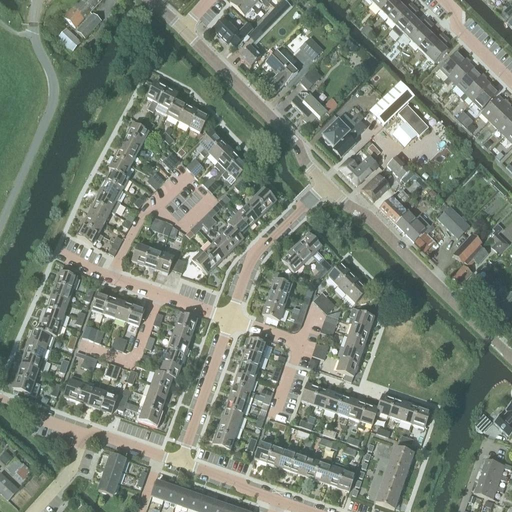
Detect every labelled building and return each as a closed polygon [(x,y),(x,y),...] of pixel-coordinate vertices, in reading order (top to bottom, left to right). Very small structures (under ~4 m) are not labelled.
[(75,29),(103,0),(83,0),(78,5),(77,4),(63,18),(75,29)] [(243,0),(233,0),(230,4),(232,6),(237,11),(245,17),(251,10),(254,12),(253,14),(257,17),(261,13),(255,7),(253,9),(243,0)] [(243,0),(253,9),(255,7),(260,1),(262,4),(261,5),(266,8),(269,4),(264,0),(243,0)] [(380,12),(392,0),(376,0),(372,5),(380,12)] [(388,20),(401,6),(397,2),(399,0),(392,0),(380,12),(388,20)] [(395,27),(415,8),(411,4),(405,10),(401,6),(388,20),(395,27)] [(509,18),(511,14),(511,7),(511,6),(503,13),(509,18)] [(395,27),(391,31),(399,39),(403,35),(416,22),(412,18),(418,12),(415,8),(395,27)] [(85,40),(101,22),(93,16),(77,33),(85,40)] [(268,26),(274,21),(271,17),(265,22),(268,26)] [(411,43),(430,23),(426,20),(420,26),(416,22),(403,35),(411,43)] [(238,35),(224,21),(213,31),(228,46),(231,43),(236,48),(252,31),(247,25),(238,35)] [(255,43),(269,29),(263,23),(249,38),(255,43)] [(418,50),(432,37),(428,33),(434,27),(430,23),(411,43),(418,50)] [(72,54),(81,44),(67,30),(57,40),(72,54)] [(426,58),(445,38),(442,35),(436,41),(432,37),(418,50),(426,58)] [(445,38),(426,58),(434,66),(447,52),(443,48),(449,42),(445,38)] [(312,63),(322,54),(310,41),(300,51),(312,63)] [(240,57),(251,69),(261,58),(256,53),(258,50),(253,44),(250,47),(240,57)] [(298,74),(277,52),(265,64),(271,69),(272,68),(279,75),(268,86),(276,94),(285,85),(286,86),(298,74)] [(457,53),(440,71),(436,75),(444,83),(448,79),(467,60),(464,57),(463,58),(457,53)] [(365,66),(369,70),(374,64),(369,59),(365,63),(365,66)] [(456,87),(474,70),(469,65),(470,63),(467,60),(448,79),(444,83),(443,84),(447,87),(452,82),(456,87)] [(465,95),(484,76),(481,73),(479,75),(474,70),(456,87),(464,95),(465,95)] [(307,92),(321,78),(314,71),(300,85),(307,92)] [(473,103),(490,86),(485,81),(487,79),(484,76),(465,95),(464,95),(460,100),(463,103),(468,98),(473,103)] [(370,113),(384,127),(404,108),(415,98),(401,83),(370,113)] [(158,106),(167,90),(155,84),(146,100),(152,103),(147,112),(153,115),(158,106)] [(490,86),(473,103),(481,111),(500,92),(497,89),(495,91),(490,86)] [(158,106),(169,112),(175,101),(178,96),(167,90),(158,106)] [(318,119),(320,121),(327,114),(310,97),(309,98),(306,95),(300,95),(291,104),(306,118),(303,121),(309,128),(318,119)] [(489,122),(508,104),(505,100),(503,102),(498,97),(481,115),(489,122)] [(175,101),(169,112),(166,117),(178,123),(186,107),(175,101)] [(497,130),(511,114),(511,110),(509,108),(511,106),(508,104),(489,122),(497,130)] [(189,129),(197,113),(186,107),(178,123),(189,129)] [(407,107),(398,116),(419,138),(428,130),(407,107)] [(197,113),(189,129),(200,135),(208,119),(197,113)] [(505,138),(511,130),(511,114),(497,130),(505,138)] [(366,117),(358,125),(364,130),(371,122),(366,117)] [(346,124),(342,119),(338,123),(338,122),(322,138),(325,141),(325,143),(328,147),(330,146),(334,149),(349,134),(342,127),(346,124)] [(466,129),(467,130),(473,124),(467,119),(461,124),(466,129)] [(145,129),(149,123),(143,120),(140,126),(145,129)] [(393,137),(404,149),(417,137),(405,125),(393,137)] [(126,137),(142,146),(148,134),(132,126),(126,137)] [(347,137),(333,150),(332,151),(341,160),(356,146),(351,140),(355,136),(351,133),(347,136),(347,137)] [(165,143),(169,138),(165,134),(160,138),(165,143)] [(209,155),(222,143),(213,134),(200,146),(205,151),(200,155),(205,159),(209,155)] [(136,157),(142,146),(126,137),(120,148),(136,157)] [(169,138),(165,143),(169,147),(174,143),(169,138)] [(218,164),(230,151),(222,143),(209,155),(218,164)] [(130,167),(136,157),(120,148),(115,159),(130,167)] [(181,159),(186,155),(181,150),(177,154),(181,159)] [(504,150),(496,158),(499,162),(507,153),(504,150)] [(217,182),(227,173),(239,160),(230,151),(218,164),(214,167),(220,173),(215,180),(217,182)] [(167,159),(176,167),(180,163),(171,154),(167,159)] [(176,167),(167,159),(166,159),(163,157),(160,160),(163,163),(162,163),(171,172),(176,167)] [(397,157),(387,167),(392,173),(401,182),(404,186),(414,177),(413,176),(414,175),(412,172),(397,157)] [(109,170),(112,172),(124,179),(130,167),(115,159),(109,170)] [(349,161),(339,171),(357,188),(374,171),(377,168),(378,168),(377,167),(370,160),(369,159),(366,162),(358,170),(349,161)] [(191,173),(199,165),(195,160),(186,169),(191,173)] [(239,160),(227,173),(236,182),(248,169),(239,160)] [(199,165),(191,173),(195,178),(204,169),(199,165)] [(128,181),(124,179),(112,172),(106,183),(122,192),(128,181)] [(151,178),(160,187),(164,183),(156,174),(151,178)] [(377,176),(361,192),(373,204),(389,188),(377,176)] [(155,192),(160,187),(151,178),(147,183),(155,192)] [(208,191),(217,182),(215,180),(212,178),(204,187),(208,191)] [(239,184),(244,189),(248,184),(244,180),(239,184)] [(217,182),(208,191),(212,195),(221,187),(217,182)] [(116,202),(122,192),(106,183),(100,194),(116,202)] [(239,193),(244,189),(239,184),(235,189),(239,193)] [(254,199),(267,212),(276,203),(263,191),(254,199)] [(394,197),(379,210),(396,226),(409,213),(406,209),(402,205),(409,199),(403,192),(396,199),(394,197)] [(110,213),(110,214),(114,216),(120,205),(116,203),(116,202),(100,194),(94,205),(110,213)] [(138,200),(143,205),(147,200),(142,196),(138,200)] [(221,201),(226,206),(231,202),(226,197),(221,201)] [(258,221),(267,212),(254,199),(245,208),(258,221)] [(138,209),(143,205),(138,200),(133,204),(138,209)] [(222,211),(226,206),(221,201),(217,206),(222,211)] [(104,224),(110,214),(110,213),(94,205),(88,216),(104,224)] [(249,230),(258,221),(245,208),(236,217),(249,230)] [(458,241),(469,228),(470,228),(450,209),(438,221),(458,241)] [(409,213),(396,226),(414,244),(425,234),(430,229),(419,217),(416,220),(409,213)] [(203,219),(212,228),(217,224),(208,215),(203,219)] [(98,236),(104,224),(88,216),(82,227),(98,236)] [(125,222),(131,225),(134,219),(128,216),(125,222)] [(240,239),(249,230),(236,217),(228,226),(230,229),(240,239)] [(207,233),(212,228),(203,219),(199,223),(207,233)] [(156,234),(160,221),(155,220),(150,232),(156,234)] [(160,221),(156,234),(162,236),(166,224),(160,221)] [(128,230),(131,225),(125,222),(122,227),(128,230)] [(495,245),(490,250),(499,257),(509,246),(498,236),(503,231),(498,225),(492,230),(496,234),(491,240),(495,245)] [(98,236),(82,227),(76,238),(92,247),(95,241),(100,243),(102,238),(98,236)] [(221,238),(234,251),(243,242),(240,239),(230,229),(224,235),(220,230),(217,234),(221,238)] [(190,241),(195,237),(190,232),(185,236),(190,241)] [(477,267),(488,255),(480,248),(482,245),(472,236),(453,257),(463,267),(452,280),(461,288),(472,276),(469,273),(471,271),(469,269),(474,264),(477,267)] [(327,274),(332,270),(317,254),(321,249),(309,237),(300,246),(312,258),(323,270),(327,274)] [(114,244),(120,247),(123,241),(117,238),(114,244)] [(225,259),(234,251),(221,238),(212,246),(225,259)] [(117,252),(120,247),(114,244),(111,249),(117,252)] [(216,268),(225,259),(212,246),(204,255),(203,255),(216,268)] [(303,267),(312,258),(300,246),(291,254),(303,267)] [(144,268),(150,251),(138,247),(132,264),(144,268)] [(156,272),(162,255),(150,251),(144,268),(156,272)] [(203,255),(204,255),(201,252),(191,261),(207,277),(216,268),(203,255)] [(294,276),(303,267),(291,254),(282,263),(294,276)] [(170,272),(174,259),(162,255),(156,272),(168,276),(170,272)] [(175,274),(179,261),(174,259),(170,272),(175,274)] [(179,261),(175,274),(181,276),(186,263),(179,261)] [(449,278),(458,269),(453,264),(444,274),(449,278)] [(486,274),(492,268),(487,264),(481,270),(486,274)] [(337,288),(350,275),(341,267),(328,279),(337,288)] [(319,283),(323,278),(327,274),(323,270),(314,278),(319,283)] [(56,286),(73,292),(77,280),(60,274),(56,286)] [(346,297),(359,285),(350,275),(337,288),(346,297)] [(491,289),(484,282),(478,277),(473,282),(474,282),(465,292),(478,304),(487,294),(488,296),(493,291),(495,293),(496,293),(501,287),(496,283),(491,289)] [(314,287),(319,283),(314,278),(310,282),(314,287)] [(271,294),(288,300),(292,288),(275,282),(271,294)] [(359,285),(346,297),(355,306),(368,294),(359,285)] [(69,304),(73,292),(56,286),(52,298),(69,304)] [(86,297),(92,299),(94,293),(88,290),(86,297)] [(503,300),(496,293),(495,293),(493,291),(488,296),(487,294),(478,304),(490,315),(493,312),(502,319),(511,306),(511,293),(504,302),(503,301),(503,300)] [(284,312),(288,300),(271,294),(267,306),(284,312)] [(317,308),(326,299),(322,295),(313,304),(317,308)] [(103,316),(109,300),(97,296),(91,312),(103,316)] [(90,305),(92,299),(86,297),(83,303),(90,305)] [(65,315),(69,304),(52,298),(48,310),(65,315)] [(322,313),(331,304),(326,299),(317,308),(322,313)] [(115,320),(121,304),(109,300),(103,316),(115,320)] [(127,325),(132,308),(121,304),(115,320),(127,325)] [(322,313),(327,317),(335,308),(331,304),(322,313)] [(280,324),(284,312),(267,306),(262,318),(280,324)] [(132,308),(127,325),(139,329),(145,312),(132,308)] [(48,310),(44,322),(60,327),(65,315),(48,310)] [(359,312),(353,310),(350,319),(355,321),(353,325),(353,326),(370,332),(374,320),(358,314),(359,312)] [(298,317),(304,319),(307,313),(301,311),(298,317)] [(338,321),(341,313),(327,317),(331,319),(338,321)] [(78,320),(84,322),(86,316),(80,314),(78,320)] [(304,319),(298,317),(292,314),(290,321),(296,323),(302,325),(304,319)] [(176,328),(193,334),(197,322),(196,322),(180,316),(176,328)] [(325,323),(336,327),(338,321),(331,319),(327,317),(325,323)] [(82,328),(84,322),(78,320),(76,326),(82,328)] [(159,329),(161,323),(155,321),(153,327),(159,329)] [(44,322),(40,333),(55,339),(56,339),(60,327),(44,322)] [(334,333),(336,327),(325,323),(323,329),(334,333)] [(366,344),(370,332),(353,326),(349,338),(366,344)] [(189,346),(193,334),(176,328),(172,340),(189,346)] [(332,339),(334,333),(323,329),(320,335),(332,339)] [(93,344),(98,332),(92,330),(88,341),(93,344)] [(40,333),(34,331),(30,343),(51,351),(55,339),(40,333)] [(98,332),(93,344),(99,346),(104,334),(98,332)] [(117,352),(121,340),(116,338),(111,350),(117,352)] [(362,355),(366,344),(349,338),(345,350),(362,355)] [(121,340),(117,352),(123,354),(127,342),(121,340)] [(185,358),(189,346),(172,340),(168,352),(185,358)] [(246,352),(263,358),(267,347),(250,341),(246,352)] [(30,343),(26,355),(47,363),(51,351),(30,343)] [(73,352),(75,346),(69,344),(67,350),(73,352)] [(314,352),(326,356),(328,350),(316,346),(314,352)] [(357,367),(362,355),(345,350),(341,361),(357,367)] [(181,370),(185,358),(168,352),(164,364),(181,370)] [(259,370),(263,358),(246,352),(242,364),(259,370)] [(324,362),(326,356),(314,352),(312,358),(324,362)] [(26,355),(21,367),(38,373),(43,375),(47,363),(26,355)] [(87,371),(91,359),(86,357),(81,369),(87,371)] [(147,365),(149,359),(143,357),(141,362),(147,365)] [(283,366),(284,365),(286,360),(280,358),(277,364),(283,366)] [(91,359),(87,371),(93,373),(97,361),(91,359)] [(61,367),(67,370),(69,364),(63,361),(61,367)] [(353,379),(357,367),(341,361),(336,373),(353,379)] [(160,375),(173,380),(177,381),(181,370),(164,364),(160,375)] [(254,382),(259,370),(242,364),(238,376),(254,382)] [(110,379),(114,367),(109,365),(105,377),(110,379)] [(34,385),(38,373),(21,367),(17,379),(34,385)] [(65,376),(67,370),(61,367),(59,374),(65,376)] [(114,367),(110,379),(117,381),(121,369),(114,367)] [(129,379),(135,381),(137,375),(131,373),(129,379)] [(173,380),(160,375),(156,374),(152,386),(169,392),(173,380)] [(250,394),(254,382),(238,376),(234,388),(250,394)] [(69,383),(64,399),(76,404),(81,387),(83,382),(71,378),(69,383)] [(40,387),(34,385),(17,379),(13,391),(36,399),(40,387)] [(81,387),(76,404),(87,408),(93,391),(95,386),(83,382),(81,387)] [(165,404),(169,392),(152,386),(147,398),(165,404)] [(313,407),(319,390),(307,386),(301,403),(313,407)] [(234,388),(230,400),(246,405),(249,399),(253,400),(254,395),(250,394),(234,388)] [(324,411),(330,394),(319,390),(313,407),(324,411)] [(93,391),(87,408),(99,412),(105,395),(93,391)] [(336,415),(342,398),(330,394),(324,411),(336,415)] [(105,395),(99,412),(111,416),(115,406),(117,399),(105,395)] [(121,402),(127,404),(129,398),(123,396),(121,402)] [(161,416),(165,404),(147,398),(143,410),(161,416)] [(348,419),(354,402),(342,398),(336,415),(348,419)] [(378,411),(376,414),(388,418),(394,402),(383,398),(378,411)] [(242,417),(246,405),(230,400),(226,411),(242,417)] [(124,410),(127,404),(121,402),(118,408),(124,410)] [(354,402),(348,419),(360,424),(366,407),(354,402)] [(400,422),(406,406),(394,402),(388,418),(400,422)] [(511,404),(505,412),(507,414),(504,417),(502,415),(495,423),(493,424),(509,440),(511,437),(511,404)] [(412,427),(418,410),(406,406),(400,422),(412,427)] [(366,407),(360,424),(357,430),(363,432),(365,426),(372,428),(376,414),(378,411),(366,407)] [(156,427),(161,416),(143,410),(139,421),(156,427)] [(418,410),(412,427),(424,431),(430,414),(418,410)] [(238,429),(242,417),(226,411),(221,424),(238,429)] [(257,423),(263,425),(265,419),(259,416),(257,423)] [(261,431),(263,425),(257,423),(255,429),(261,431)] [(234,441),(238,429),(221,424),(217,435),(234,441)] [(307,424),(305,430),(311,432),(313,426),(307,424)] [(280,426),(278,432),(284,434),(286,428),(280,426)] [(384,431),(382,437),(388,439),(390,433),(384,431)] [(303,434),(301,440),(307,442),(309,436),(303,434)] [(230,453),(234,441),(217,435),(213,447),(230,453)] [(407,439),(405,445),(411,447),(414,441),(407,439)] [(272,448),(273,448),(275,443),(269,441),(267,446),(261,444),(255,461),(266,465),(272,448)] [(327,442),(325,448),(331,450),(333,444),(327,442)] [(253,454),(255,448),(249,446),(247,452),(253,454)] [(272,448),(266,465),(278,469),(284,452),(273,448),(272,448)] [(395,448),(390,462),(409,469),(414,455),(395,448)] [(351,450),(348,456),(354,458),(357,452),(351,450)] [(290,473),(296,456),(284,452),(278,469),(290,473)] [(296,456),(290,473),(301,477),(307,460),(309,456),(297,452),(296,456)] [(8,454),(2,460),(7,465),(13,459),(8,454)] [(107,469),(121,474),(125,462),(111,457),(107,469)] [(15,459),(6,469),(14,475),(23,466),(15,459)] [(313,481),(319,464),(307,460),(301,477),(313,481)] [(501,479),(501,477),(504,470),(511,472),(511,467),(505,465),(505,467),(487,461),(483,473),(501,479)] [(404,483),(409,469),(390,462),(385,477),(404,483)] [(325,485),(331,468),(319,464),(313,481),(325,485)] [(331,468),(325,485),(337,489),(343,473),(344,468),(332,464),(331,468)] [(344,468),(343,473),(337,489),(349,494),(355,477),(354,477),(356,472),(344,468)] [(117,486),(121,474),(107,469),(103,481),(117,486)] [(508,479),(501,477),(501,479),(483,473),(479,484),(497,490),(498,488),(500,481),(507,483),(508,479)] [(1,475),(0,476),(0,494),(8,502),(18,491),(1,475)] [(399,498),(404,483),(385,477),(380,491),(399,498)] [(113,498),(117,486),(103,481),(98,493),(113,498)] [(164,502),(169,487),(157,483),(152,498),(164,502)] [(504,490),(498,488),(497,490),(479,484),(475,495),(493,501),(496,492),(503,494),(504,490)] [(176,506),(180,492),(169,487),(164,502),(176,506)] [(395,511),(399,498),(380,491),(375,505),(395,511)] [(187,510),(192,496),(180,492),(176,506),(187,510)] [(192,511),(199,511),(204,500),(192,496),(187,510),(192,511)] [(212,511),(215,504),(204,500),(199,511),(212,511)]
